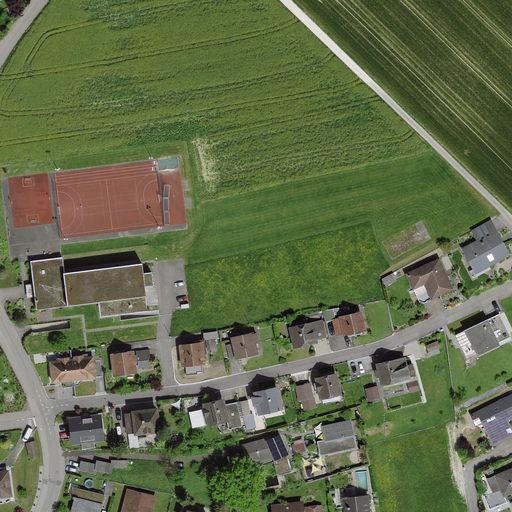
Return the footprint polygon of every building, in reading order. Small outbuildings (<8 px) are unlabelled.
[(486,263),(487,266),(508,255),(498,236),(483,243),(482,242),(480,243),(481,245),(478,246),(476,242),(461,250),(472,270),(486,263)] [(437,260),(406,275),(418,301),(422,302),(451,289),(437,260)] [(35,310),(145,296),(141,264),(125,266),(63,274),(62,262),(30,266),(33,288),(30,288),(31,294),(33,294),(35,310)] [(359,313),(332,320),(335,336),(343,334),(343,335),(345,334),(348,335),(351,335),(353,333),(363,330),(359,313)] [(490,325),(487,320),(464,331),(475,354),(509,337),(501,320),(490,325)] [(324,337),(321,321),(290,328),(294,348),(315,343),(314,340),(324,337)] [(215,332),(202,333),(202,340),(216,338),(215,332)] [(231,339),(232,344),(236,358),(256,353),(254,344),(257,343),(255,334),(251,335),(251,334),(231,339)] [(194,344),(179,346),(182,366),(203,364),(201,354),(204,353),(203,347),(201,347),(200,341),(194,342),(194,344)] [(439,348),(436,341),(425,346),(427,352),(439,348)] [(228,360),(236,358),(232,344),(225,346),(228,360)] [(126,353),(111,355),(113,375),(134,372),(133,362),(149,360),(147,350),(134,352),(135,356),(132,356),(131,352),(131,351),(126,351),(126,353)] [(73,380),(94,377),(92,357),(82,359),(82,356),(78,356),(78,357),(73,357),(74,360),(70,360),(73,380)] [(59,361),(49,362),(52,382),(62,381),(63,384),(73,383),(72,380),(73,380),(70,360),(67,360),(67,358),(63,359),(63,358),(59,358),(59,361)] [(408,378),(404,359),(377,365),(378,370),(375,371),(376,377),(379,377),(381,384),(408,378)] [(339,394),(334,375),(316,379),(317,383),(313,384),(315,391),(318,390),(320,398),(339,394)] [(308,384),(295,386),(298,401),(311,398),(308,384)] [(280,409),(275,389),(254,394),(255,397),(251,397),(253,405),(256,404),(259,414),(280,409)] [(379,390),(368,392),(371,403),(381,401),(379,390)] [(511,431),(505,418),(511,414),(511,395),(481,410),(490,429),(485,432),(492,445),(505,439),(504,437),(511,433),(511,431)] [(246,399),(239,400),(246,428),(254,426),(251,413),(250,413),(246,399)] [(304,409),(313,407),(311,399),(302,401),(304,409)] [(223,407),(221,401),(203,405),(204,409),(188,412),(192,428),(226,420),(228,429),(241,426),(236,403),(223,407)] [(155,410),(125,414),(127,434),(157,431),(155,410)] [(100,438),(98,418),(70,421),(71,431),(75,431),(76,441),(100,438)] [(327,453),(355,447),(350,426),(322,432),(327,453)] [(257,441),(258,442),(241,446),(246,465),(271,458),(276,474),(289,470),(285,455),(286,455),(277,436),(264,442),(263,439),(257,441)] [(37,456),(33,442),(26,444),(30,458),(37,456)] [(241,455),(229,459),(232,472),(245,468),(241,455)] [(126,468),(126,461),(110,461),(110,464),(96,461),(95,465),(80,462),(78,470),(93,473),(94,469),(109,473),(111,468),(126,468)] [(503,496),(511,492),(511,468),(494,476),(503,496)] [(0,492),(8,491),(6,472),(0,472),(0,492)] [(98,511),(103,495),(76,489),(74,497),(72,497),(71,499),(73,499),(71,509),(81,511),(98,511)] [(149,511),(154,497),(127,490),(121,511),(149,511)] [(344,507),(344,511),(366,511),(365,496),(345,498),(346,507),(344,507)] [(301,511),(300,503),(272,507),(272,511),(301,511)]
